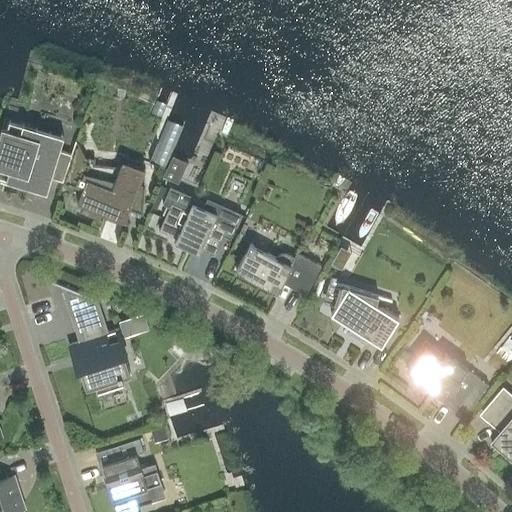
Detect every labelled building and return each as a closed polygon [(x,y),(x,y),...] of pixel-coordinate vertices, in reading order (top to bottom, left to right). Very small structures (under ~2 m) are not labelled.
[(63,182),(72,155),(60,151),(63,137),(10,120),(0,152),(0,178),(47,193),(52,178),(63,182)] [(138,192),(146,170),(145,169),(145,170),(121,167),(95,166),(95,159),(91,159),(77,141),(76,140),(64,182),(83,189),(78,203),(127,222),(131,210),(142,214),(143,212),(144,203),(145,203),(146,192),(138,192)] [(170,206),(160,230),(177,238),(175,242),(200,253),(202,249),(215,255),(223,235),(231,239),(242,214),(221,204),(208,198),(206,201),(171,186),(163,203),(170,206)] [(251,244),(237,271),(278,293),(283,282),(306,294),(322,266),(298,253),(295,257),(289,253),(287,252),(285,252),(283,252),(281,253),(279,254),(277,255),(276,257),(251,244)] [(110,340),(97,300),(98,301),(99,299),(53,281),(53,282),(63,286),(83,348),(75,351),(87,389),(96,386),(98,393),(124,385),(122,380),(124,379),(123,377),(131,375),(119,337),(110,340)] [(400,318),(377,304),(378,297),(392,301),(392,300),(334,282),(334,283),(343,286),(337,305),(331,314),(382,346),(400,318)] [(442,357),(427,346),(408,372),(435,392),(438,389),(458,405),(478,377),(488,384),(485,387),(486,388),(489,384),(446,353),(442,357)] [(498,445),(511,457),(511,394),(489,421),(507,437),(492,447),(493,448),(498,445)] [(152,429),(156,442),(169,437),(165,425),(152,429)] [(112,462),(103,464),(116,506),(117,506),(118,511),(135,511),(134,508),(167,497),(156,463),(142,468),(137,455),(145,452),(140,438),(108,449),(112,462)] [(0,511),(23,511),(19,498),(21,498),(14,477),(0,481),(0,511)]
